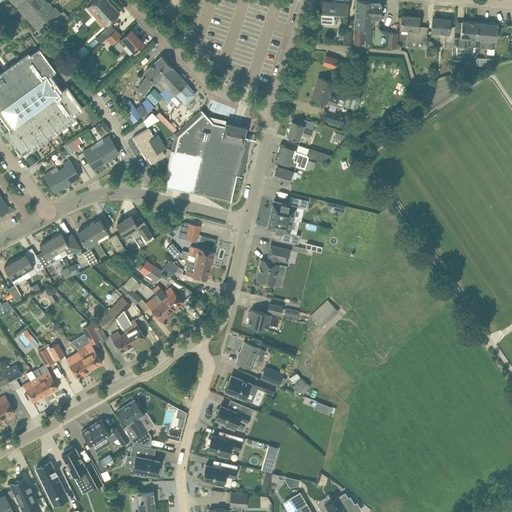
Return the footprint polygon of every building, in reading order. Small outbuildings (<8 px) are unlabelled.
[(9,0),(46,38),(65,20),(59,14),(61,12),(55,6),(54,7),(48,1),(43,5),(38,0),(9,0)] [(88,6),(87,7),(94,15),(94,14),(99,19),(98,19),(104,26),(109,22),(112,19),(120,12),(109,0),(93,0),(93,1),(91,3),(88,6)] [(347,14),(347,9),(348,0),(322,0),(322,12),(320,12),(319,22),(330,23),(330,13),(347,14)] [(355,25),(353,45),(361,43),(361,45),(378,46),(379,36),(365,35),(366,26),(372,26),(372,17),(379,17),(380,1),(364,0),(356,0),(356,9),(355,25)] [(401,25),(401,28),(408,28),(418,29),(417,35),(407,35),(406,47),(425,48),(426,37),(427,27),(418,26),(419,16),(402,15),(401,25)] [(431,31),(446,32),(444,48),(453,49),(455,29),(449,28),(450,19),(432,18),(431,31)] [(468,45),(478,46),(480,22),(462,20),(460,36),(461,36),(460,46),(467,47),(468,45)] [(498,23),(480,22),(478,46),(495,48),(495,40),(496,40),(498,23)] [(96,37),(100,42),(106,38),(115,29),(111,24),(96,37)] [(106,38),(112,44),(122,35),(116,29),(115,29),(106,38)] [(122,38),(119,40),(124,45),(126,42),(135,51),(144,43),(131,29),(122,38)] [(352,31),(344,30),(343,42),(351,43),(352,31)] [(398,32),(379,31),(379,36),(378,46),(397,47),(398,32)] [(34,36),(89,95),(93,91),(38,32),(34,36)] [(0,113),(10,127),(5,132),(19,151),(25,147),(26,150),(36,143),(37,145),(51,135),(49,133),(55,129),(56,131),(60,128),(59,126),(64,122),(66,124),(70,121),(68,119),(77,112),(75,110),(81,106),(67,86),(61,90),(49,74),(55,70),(38,47),(30,54),(28,51),(0,71),(0,113)] [(88,53),(83,47),(70,59),(75,65),(88,53)] [(426,57),(434,58),(434,51),(426,50),(426,57)] [(146,74),(137,87),(145,92),(146,93),(149,89),(153,82),(154,83),(158,80),(165,87),(161,91),(160,92),(168,100),(170,98),(173,95),(174,95),(179,100),(181,102),(182,101),(184,104),(187,101),(194,94),(192,91),(193,90),(186,82),(172,67),(172,66),(162,55),(154,62),(144,72),(146,74)] [(323,63),(335,67),(337,59),(326,55),(323,63)] [(333,82),(328,80),(318,77),(311,97),(327,102),(327,101),(342,106),(344,100),(329,95),(333,82)] [(424,106),(418,97),(414,100),(419,109),(424,106)] [(119,105),(132,123),(154,107),(147,98),(141,102),(135,107),(133,105),(130,99),(125,103),(123,102),(119,105)] [(175,133),(171,150),(200,156),(192,192),(230,200),(230,201),(237,174),(242,175),(241,175),(250,138),(250,137),(244,136),(246,126),(225,122),(225,125),(213,122),(201,109),(175,133)] [(324,118),(345,124),(347,116),(326,110),(324,118)] [(159,119),(152,112),(143,120),(147,126),(159,119)] [(315,123),(315,122),(305,119),(303,124),(292,120),(287,135),(299,139),(301,133),(310,136),(312,130),(313,129),(318,131),(320,124),(315,123)] [(165,147),(158,134),(154,136),(148,127),(133,136),(146,158),(148,157),(151,163),(165,155),(162,149),(165,147)] [(343,134),(336,131),(334,137),(341,140),(343,134)] [(104,142),(98,146),(106,160),(119,152),(109,135),(102,139),(104,142)] [(78,143),(75,138),(69,141),(75,151),(81,148),(78,143)] [(330,154),(309,147),(307,154),(281,145),(276,160),(280,161),(278,165),(277,165),(273,178),(280,180),(280,181),(287,183),(290,177),(292,178),(296,165),(305,168),(308,156),(323,161),(330,154)] [(106,160),(98,146),(92,150),(90,146),(83,150),(93,168),(106,160)] [(32,156),(27,160),(31,164),(36,161),(32,156)] [(65,166),(59,170),(67,184),(80,176),(69,159),(63,163),(65,166)] [(67,184),(59,170),(52,174),(50,171),(44,174),(54,191),(67,184)] [(273,200),(270,214),(291,218),(294,206),(306,208),(308,200),(290,195),(288,203),(273,200)] [(0,197),(0,214),(8,209),(5,203),(4,203),(0,197)] [(338,203),(324,200),(329,209),(338,203)] [(291,218),(270,214),(267,227),(282,231),(280,239),(298,243),(300,234),(288,231),(291,218)] [(126,237),(132,233),(135,238),(141,234),(144,239),(152,235),(144,221),(137,225),(131,215),(117,223),(126,237)] [(100,218),(89,224),(97,238),(108,231),(100,218)] [(185,238),(196,241),(200,225),(185,221),(180,224),(179,229),(187,230),(185,238)] [(97,238),(89,224),(77,231),(85,245),(97,238)] [(51,238),(58,251),(62,257),(72,251),(73,253),(81,248),(72,232),(64,237),(61,232),(51,238)] [(109,238),(117,251),(124,247),(116,234),(109,238)] [(36,255),(44,267),(56,259),(53,254),(58,251),(51,238),(40,245),(43,251),(36,255)] [(307,242),(305,248),(321,251),(322,246),(307,242)] [(261,259),(256,280),(274,284),(282,286),(285,273),(277,272),(279,263),(278,263),(279,259),(287,261),(290,249),(270,245),(268,256),(269,257),(268,260),(261,259)] [(189,253),(187,259),(210,265),(214,251),(195,246),(193,254),(189,253)] [(83,252),(91,265),(98,261),(90,248),(83,252)] [(26,253),(15,259),(23,272),(26,278),(37,272),(37,271),(44,267),(36,255),(29,259),(26,253)] [(4,266),(14,283),(17,281),(18,282),(26,278),(23,272),(15,259),(4,266)] [(161,269),(172,276),(178,266),(168,259),(161,269)] [(210,265),(187,259),(186,264),(187,265),(185,274),(207,279),(210,265)] [(76,264),(62,268),(64,276),(78,272),(76,264)] [(153,264),(146,274),(151,278),(156,281),(163,271),(153,264)] [(30,286),(33,291),(40,288),(37,283),(30,286)] [(7,288),(14,299),(21,295),(14,284),(7,288)] [(162,299),(172,311),(183,302),(170,286),(163,292),(158,285),(153,288),(162,299)] [(131,288),(125,294),(136,303),(141,297),(131,288)] [(108,310),(109,311),(117,319),(131,304),(122,295),(108,310)] [(161,300),(157,302),(153,297),(146,302),(160,320),(172,311),(162,299),(161,300)] [(309,315),(319,325),(337,308),(327,298),(309,315)] [(282,306),(279,305),(269,303),(267,311),(270,311),(270,313),(251,309),(251,311),(249,311),(247,316),(249,317),(248,324),(268,329),(269,324),(277,326),(282,306)] [(0,315),(13,309),(9,305),(9,304),(0,308),(0,315)] [(286,307),(284,314),(297,317),(299,310),(286,307)] [(98,322),(106,330),(117,318),(109,311),(98,322)] [(122,325),(125,332),(133,345),(145,338),(134,318),(122,325)] [(82,327),(90,341),(91,343),(100,338),(93,325),(93,324),(91,322),(82,327)] [(100,338),(102,342),(107,339),(100,327),(100,328),(96,322),(93,324),(93,325),(100,338)] [(133,345),(125,332),(120,334),(118,331),(110,335),(120,352),(133,345)] [(79,352),(89,369),(102,362),(91,343),(90,341),(77,348),(79,352)] [(239,356),(236,361),(246,365),(251,367),(259,370),(262,361),(261,360),(255,358),(259,347),(254,345),(244,341),(241,351),(240,352),(241,352),(240,355),(239,355),(239,356)] [(50,347),(56,358),(64,354),(57,342),(50,347)] [(45,345),(37,350),(45,364),(46,365),(54,361),(45,345)] [(79,352),(67,359),(76,377),(89,369),(79,352)] [(3,371),(7,377),(9,381),(22,373),(16,363),(3,371)] [(38,381),(46,394),(58,387),(46,365),(45,364),(32,371),(38,381)] [(260,377),(260,378),(277,385),(278,386),(280,382),(282,376),(284,373),(265,365),(260,377)] [(3,371),(0,372),(0,385),(9,381),(7,377),(3,371)] [(225,389),(225,390),(252,402),(258,388),(273,394),(277,385),(260,378),(260,377),(257,376),(254,384),(231,375),(229,379),(229,381),(227,380),(224,388),(225,389)] [(303,379),(292,390),(303,394),(311,386),(303,379)] [(46,394),(38,381),(33,383),(31,380),(23,384),(33,401),(46,394)] [(0,415),(2,418),(15,411),(5,394),(0,397),(0,415)] [(134,398),(118,409),(123,417),(127,424),(130,422),(133,427),(134,429),(138,435),(147,429),(155,425),(146,411),(143,413),(134,398)] [(217,408),(215,412),(217,414),(215,418),(226,422),(225,425),(235,429),(239,419),(247,422),(253,408),(240,403),(237,411),(221,404),(219,408),(217,408)] [(323,403),(321,410),(329,414),(331,407),(323,403)] [(186,412),(178,407),(176,416),(179,417),(177,426),(183,427),(186,412)] [(101,418),(81,430),(91,445),(106,436),(110,442),(118,437),(122,444),(130,438),(120,423),(112,427),(114,430),(110,432),(109,430),(101,418)] [(239,450),(243,437),(230,433),(229,439),(211,434),(210,438),(208,437),(206,444),(208,445),(207,448),(218,451),(218,454),(228,457),(230,448),(239,450)] [(132,472),(145,475),(146,472),(156,474),(157,471),(159,472),(161,463),(159,462),(159,460),(142,456),(144,445),(133,443),(130,455),(135,456),(132,472)] [(269,444),(266,453),(276,455),(278,447),(269,444)] [(64,452),(61,453),(73,475),(80,471),(85,481),(88,480),(92,487),(102,482),(91,462),(85,465),(75,446),(72,448),(72,446),(63,451),(64,452)] [(104,464),(113,458),(110,454),(101,459),(104,464)] [(49,458),(35,465),(49,495),(64,488),(49,458)] [(235,477),(237,464),(225,461),(223,468),(206,464),(203,478),(214,480),(213,483),(223,485),(225,475),(235,477)] [(273,472),(271,480),(278,481),(279,474),(273,472)] [(286,475),(285,479),(289,486),(299,484),(300,478),(286,475)] [(12,489),(7,491),(10,498),(16,495),(23,511),(29,508),(30,510),(34,508),(33,506),(38,503),(26,476),(10,484),(12,489)] [(311,511),(312,511),(300,490),(289,497),(298,511),(311,511)] [(82,497),(86,511),(107,511),(101,491),(82,497)] [(155,511),(155,500),(154,500),(153,492),(154,492),(154,491),(144,492),(138,493),(139,511),(155,511)] [(332,499),(325,503),(328,508),(329,510),(328,511),(348,511),(346,507),(355,502),(350,494),(348,495),(345,491),(332,499)] [(209,509),(209,511),(241,511),(242,507),(246,507),(247,494),(231,492),(230,506),(232,506),(232,509),(209,509)] [(0,511),(10,511),(13,511),(9,503),(5,494),(0,496),(0,511)]
